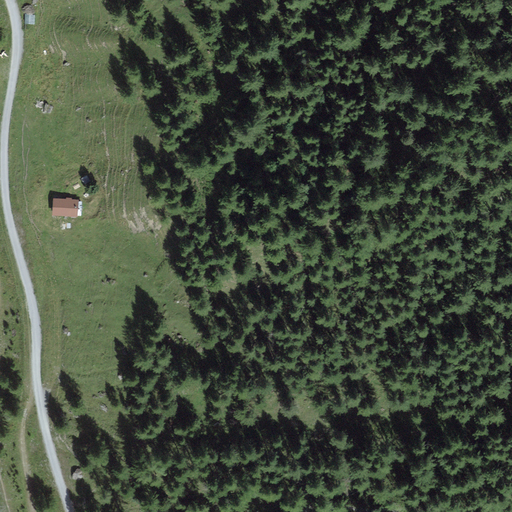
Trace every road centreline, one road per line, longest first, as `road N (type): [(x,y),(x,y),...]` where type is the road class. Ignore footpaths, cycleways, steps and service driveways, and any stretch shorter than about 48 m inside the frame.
road 1 (track): [(70,511),(40,415),(33,314),(6,214),(3,149),(18,41),(10,0)]
road 2 (track): [(33,372),(23,423),(32,511)]
